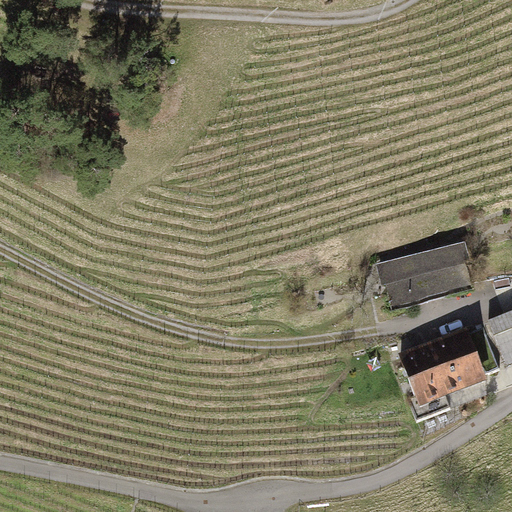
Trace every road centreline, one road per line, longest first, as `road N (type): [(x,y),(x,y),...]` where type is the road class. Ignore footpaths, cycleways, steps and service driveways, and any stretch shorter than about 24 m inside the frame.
road 1 (unclassified): [(511,403),(436,453),(357,486),(216,505),(0,461)]
road 2 (track): [(511,295),(390,331),(282,343),(208,337),(143,315),(0,243)]
road 3 (track): [(79,0),(323,19),(382,12),(407,0)]
